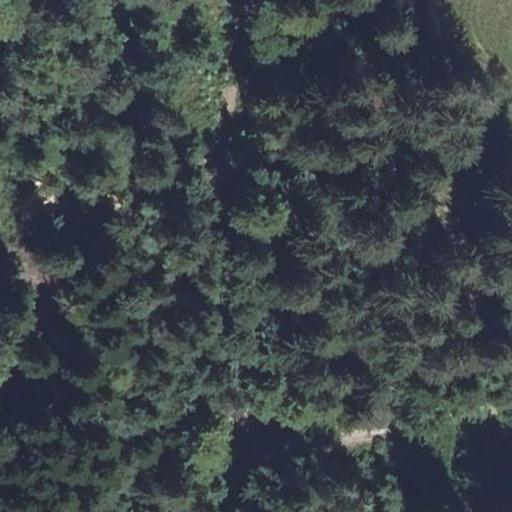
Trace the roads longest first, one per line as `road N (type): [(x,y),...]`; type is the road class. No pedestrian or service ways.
road 1 (track): [(285,440),(216,366),(204,268),(216,145)]
road 2 (track): [(511,409),(334,435)]
